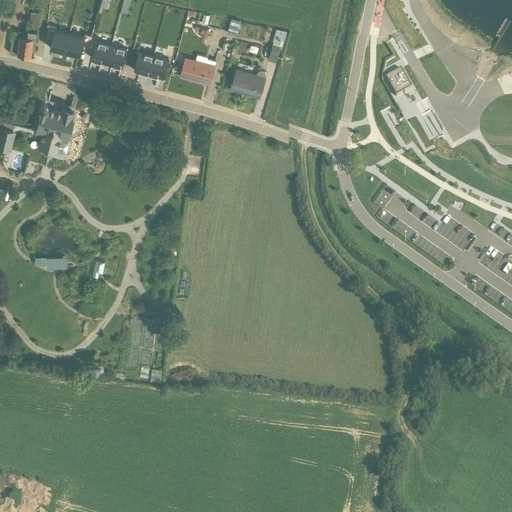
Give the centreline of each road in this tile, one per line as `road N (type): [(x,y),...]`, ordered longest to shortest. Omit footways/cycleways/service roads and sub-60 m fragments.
road 1 (track): [(336,0),(306,142),(307,200),(328,248),(398,317),(400,430)]
road 2 (residential): [(298,139),(0,56)]
road 3 (track): [(342,175),(333,182),(335,196),(355,239),(511,355)]
road 4 (unclassified): [(511,330),(375,234),(351,202),(340,154)]
road 5 (unclassified): [(370,0),(340,154)]
